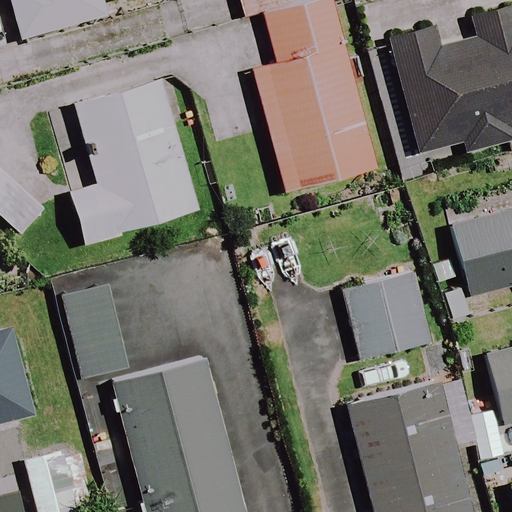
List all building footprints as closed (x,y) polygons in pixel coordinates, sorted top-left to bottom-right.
[(5,0),(17,42),(103,18),(98,0),(5,0)] [(312,0),(293,5),(291,0),(235,0),(241,20),(259,15),(271,65),(251,70),(280,194),(369,172),(327,0),(312,0)] [(511,9),(471,21),(476,38),(436,50),(431,32),(374,48),(410,176),(511,147),(511,9)] [(193,214),(157,81),(72,104),(93,185),(65,192),(79,245),(193,214)] [(39,213),(0,171),(0,224),(13,238),(39,213)] [(511,215),(444,234),(461,297),(511,283),(511,215)] [(425,345),(407,272),(338,290),(356,362),(425,345)] [(125,370),(103,285),(55,297),(76,382),(125,370)] [(0,425),(26,419),(5,329),(0,329),(0,425)] [(511,423),(511,347),(479,355),(496,427),(511,423)] [(139,511),(240,511),(202,360),(107,384),(139,511)] [(454,511),(426,391),(345,410),(369,511),(454,511)] [(511,511),(511,485),(503,487),(509,511),(511,511)]
